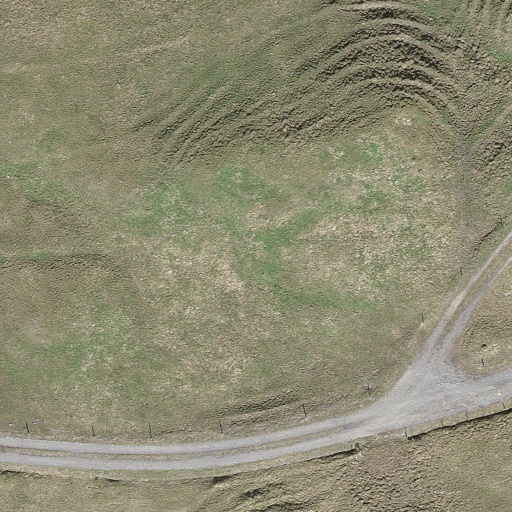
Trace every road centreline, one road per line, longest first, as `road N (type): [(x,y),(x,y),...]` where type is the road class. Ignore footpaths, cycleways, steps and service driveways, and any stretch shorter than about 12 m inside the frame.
road 1 (track): [(511,380),(286,446),(64,466),(0,455)]
road 2 (track): [(511,248),(396,409)]
